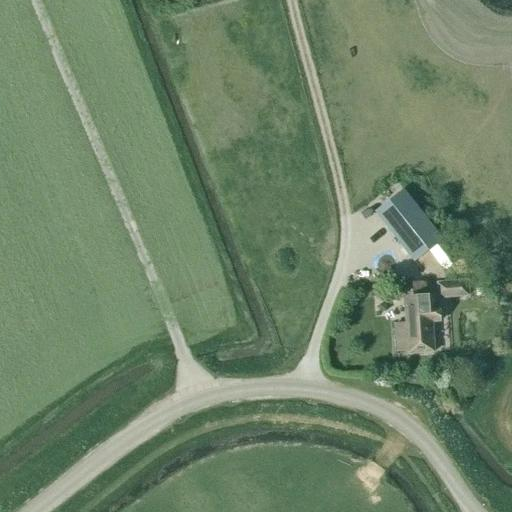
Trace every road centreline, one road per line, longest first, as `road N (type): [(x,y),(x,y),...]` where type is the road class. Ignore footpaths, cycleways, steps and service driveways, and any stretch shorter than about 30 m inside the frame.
road 1 (unclassified): [(199,401),(40,0)]
road 2 (track): [(301,390),(345,235),(338,175),(291,0)]
road 3 (tertiary): [(199,401),(270,388),(362,402),(420,439),(473,511)]
road 4 (tertiary): [(33,511),(135,432),(199,401)]
